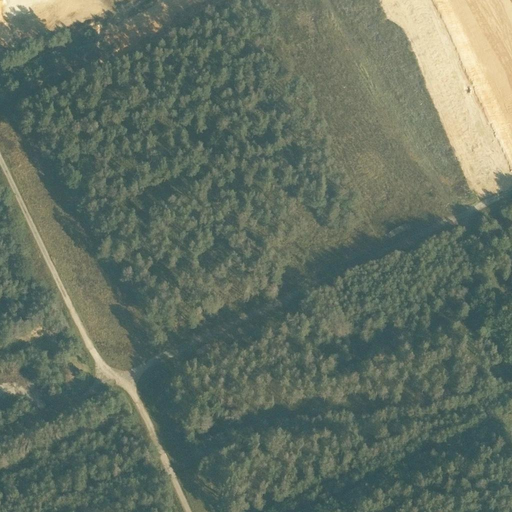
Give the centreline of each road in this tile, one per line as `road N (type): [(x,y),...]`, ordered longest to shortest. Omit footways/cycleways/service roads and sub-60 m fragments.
road 1 (track): [(114,381),(511,190)]
road 2 (track): [(0,165),(100,372),(129,388),(187,511)]
road 3 (track): [(0,51),(130,0)]
